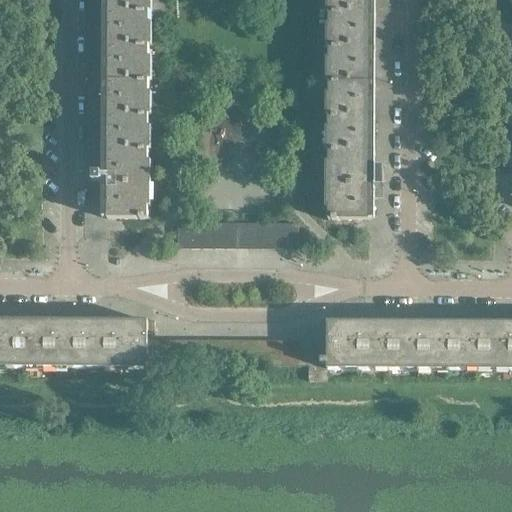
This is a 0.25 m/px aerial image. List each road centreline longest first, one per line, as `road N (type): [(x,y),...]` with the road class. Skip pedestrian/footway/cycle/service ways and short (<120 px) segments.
road 1 (residential): [(404,288),(406,0)]
road 2 (residential): [(69,286),(69,0)]
road 3 (residential): [(117,286),(194,315),(282,316),(364,289)]
road 4 (residential): [(364,289),(298,276),(182,275),(117,286)]
